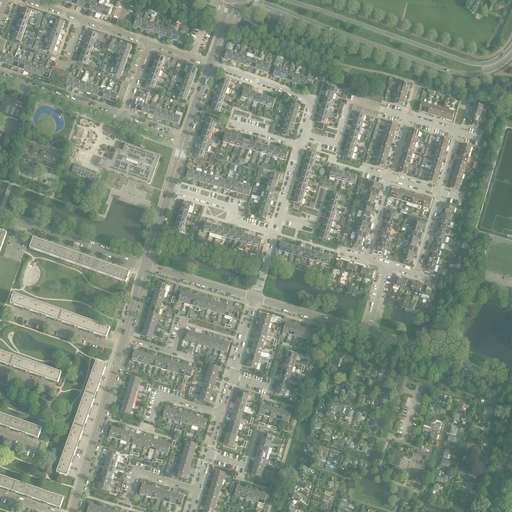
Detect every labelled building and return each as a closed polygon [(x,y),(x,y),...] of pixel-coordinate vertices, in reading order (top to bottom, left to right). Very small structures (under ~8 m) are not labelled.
[(86,0),(79,0),(77,6),(83,8),(86,0)] [(92,2),(86,0),(83,8),(89,11),(92,2)] [(98,4),(92,2),(89,11),(96,13),(98,4)] [(105,7),(98,4),(96,13),(102,15),(105,7)] [(111,9),(105,7),(102,15),(108,17),(111,9)] [(24,8),(21,14),(30,17),(32,11),(24,8)] [(21,14),(19,20),(28,23),(30,17),(21,14)] [(134,26),(140,29),(143,20),(137,18),(134,26)] [(19,20),(17,27),(25,30),(28,23),(19,20)] [(56,20),(54,26),(62,29),(65,22),(56,20)] [(149,22),(143,20),(140,29),(146,31),(149,22)] [(155,25),(149,22),(146,31),(152,33),(155,25)] [(162,27),(155,25),(152,33),(159,35),(162,27)] [(62,29),(54,26),(52,32),(60,35),(62,29)] [(17,27),(15,33),(23,36),(25,30),(17,27)] [(168,29),(162,27),(159,35),(165,37),(168,29)] [(174,31),(168,29),(165,37),(171,39),(174,31)] [(90,31),(87,38),(96,41),(98,34),(90,31)] [(180,33),(174,31),(171,39),(177,42),(180,33)] [(60,35),(52,32),(50,38),(58,41),(60,35)] [(21,42),(23,36),(15,33),(13,39),(21,42)] [(186,36),(180,33),(177,42),(183,44),(186,36)] [(58,41),(50,38),(48,44),(56,47),(58,41)] [(87,38),(85,44),(93,47),(96,41),(87,38)] [(124,43),(121,50),(130,53),(132,46),(124,43)] [(56,47),(48,44),(45,51),(54,54),(56,47)] [(85,44),(83,50),(91,53),(93,47),(85,44)] [(83,50),(81,56),(89,59),(91,53),(83,50)] [(130,53),(121,50),(119,56),(128,59),(130,53)] [(225,59),(231,61),(234,53),(228,50),(225,59)] [(240,55),(234,53),(231,61),(237,63),(240,55)] [(2,54),(2,55),(1,58),(0,59),(0,62),(6,64),(9,56),(2,54)] [(157,55),(155,62),(163,65),(165,58),(157,55)] [(246,57),(240,55),(237,63),(243,65),(246,57)] [(15,58),(9,56),(6,64),(12,66),(15,58)] [(87,65),(89,59),(81,56),(79,62),(87,65)] [(128,59),(119,56),(117,62),(125,65),(128,59)] [(253,59),(246,57),(243,65),(250,67),(253,59)] [(21,60),(15,58),(12,66),(18,68),(21,60)] [(259,61),(253,59),(250,67),(256,70),(259,61)] [(27,62),(21,60),(18,68),(24,71),(27,62)] [(265,63),(259,61),(256,70),(262,72),(265,63)] [(33,64),(27,62),(24,71),(30,73),(33,64)] [(125,65),(117,62),(115,68),(123,71),(125,65)] [(155,62),(153,68),(161,71),(163,65),(155,62)] [(271,66),(265,63),(262,72),(268,74),(271,66)] [(39,67),(33,64),(30,73),(36,75),(39,67)] [(45,69),(39,67),(36,75),(42,77),(45,69)] [(189,67),(187,73),(195,76),(198,69),(196,69),(189,67)] [(123,71),(115,68),(113,74),(117,76),(121,77),(123,71)] [(153,68),(150,74),(159,77),(161,71),(153,68)] [(273,76),(280,78),(283,70),(276,68),(273,76)] [(52,71),(45,69),(42,77),(49,79),(51,73),(52,71)] [(289,72),(283,70),(280,78),(286,80),(289,72)] [(295,74),(289,72),(286,80),(292,82),(295,74)] [(195,76),(187,73),(185,79),(193,82),(195,76)] [(150,74),(148,80),(157,83),(159,77),(150,74)] [(301,76),(295,74),(292,82),(298,85),(301,76)] [(307,78),(301,76),(298,85),(304,87),(307,78)] [(76,80),(69,77),(68,79),(66,86),(73,88),(76,80)] [(222,78),(220,85),(228,88),(230,81),(222,78)] [(313,81),(307,78),(304,87),(311,89),(313,81)] [(193,82),(185,79),(183,85),(191,88),(193,82)] [(82,82),(76,80),(73,88),(79,90),(82,82)] [(154,89),(157,83),(148,80),(146,86),(154,89)] [(88,84),(82,82),(79,90),(85,92),(88,84)] [(401,82),(399,87),(408,90),(409,84),(401,82)] [(94,86),(88,84),(85,92),(91,94),(94,86)] [(191,88),(183,85),(180,92),(189,94),(191,88)] [(228,88),(220,85),(217,91),(226,94),(228,88)] [(328,85),(326,91),(335,94),(337,87),(328,85)] [(100,88),(94,86),(91,94),(97,97),(100,88)] [(408,90),(399,87),(397,93),(406,95),(408,90)] [(106,90),(100,88),(97,97),(103,99),(106,90)] [(241,97),(248,100),(251,91),(244,89),(241,97)] [(112,93),(106,90),(103,99),(109,101),(112,93)] [(226,94),(217,91),(215,97),(224,100),(226,94)] [(257,93),(251,91),(248,100),(254,102),(257,93)] [(326,91),(324,97),(333,100),(335,94),(326,91)] [(189,94),(180,92),(178,98),(186,101),(189,94)] [(118,95),(112,93),(109,101),(116,103),(117,100),(118,96),(118,95)] [(263,96),(257,93),(254,102),(260,104),(263,96)] [(406,95),(397,93),(396,98),(405,101),(406,95)] [(29,103),(22,101),(4,94),(1,102),(3,103),(0,111),(0,114),(20,122),(24,110),(26,111),(29,103)] [(269,98),(263,96),(260,104),(267,106),(269,98)] [(224,100),(215,97),(213,103),(221,106),(224,100)] [(324,97),(323,103),(331,106),(333,100),(324,97)] [(276,100),(269,98),(267,106),(273,108),(276,100)] [(405,101),(396,98),(394,104),(403,107),(405,101)] [(135,110),(142,112),(145,104),(138,102),(135,110)] [(419,111),(425,113),(427,104),(422,102),(419,111)] [(219,112),(221,106),(213,103),(211,109),(219,112)] [(292,103),(290,110),(298,113),(300,106),(292,103)] [(323,103),(321,110),(329,112),(331,106),(323,103)] [(151,106),(145,104),(142,112),(148,115),(151,106)] [(433,106),(427,104),(425,113),(430,115),(433,106)] [(475,104),(473,109),(482,112),(484,106),(475,104)] [(157,108),(151,106),(148,115),(154,117),(157,108)] [(438,107),(433,106),(430,115),(435,116),(438,107)] [(444,109),(438,107),(435,116),(441,118),(444,109)] [(446,119),(449,111),(450,109),(444,107),(444,109),(441,118),(446,119)] [(163,111),(157,108),(154,117),(160,119),(163,111)] [(482,112),(473,109),(472,115),(480,117),(482,112)] [(298,113),(290,110),(288,116),(296,119),(298,113)] [(329,112),(321,110),(319,116),(327,118),(329,112)] [(169,113),(163,111),(160,119),(166,121),(169,113)] [(455,112),(449,111),(446,119),(452,121),(455,112)] [(175,115),(169,113),(166,121),(172,123),(175,115)] [(358,113),(356,113),(354,119),(363,122),(365,115),(363,115),(360,114),(358,113)] [(182,117),(175,115),(172,123),(179,126),(182,117)] [(480,117),(472,115),(470,120),(479,123),(480,117)] [(296,119),(288,116),(286,123),(294,125),(296,119)] [(319,116),(317,123),(318,123),(324,125),(325,125),(327,118),(319,116)] [(208,118),(206,124),(214,127),(216,121),(208,118)] [(363,122),(354,119),(352,126),(361,128),(363,122)] [(479,123),(470,120),(468,126),(477,129),(479,123)] [(397,125),(388,122),(387,128),(396,130),(397,125)] [(294,125),(286,123),(284,129),(292,131),(294,125)] [(206,124),(203,130),(212,133),(214,127),(206,124)] [(361,128),(352,126),(351,132),(359,134),(361,128)] [(396,130),(387,128),(385,133),(394,136),(396,130)] [(292,131),(284,129),(282,135),(291,138),(292,131)] [(420,131),(411,129),(409,134),(418,137),(420,131)] [(203,130),(201,137),(210,139),(212,133),(203,130)] [(359,134),(351,132),(349,138),(357,141),(359,134)] [(394,136),(385,133),(384,139),(392,141),(394,136)] [(232,136),(225,134),(223,142),(229,144),(232,136)] [(418,137),(409,134),(407,140),(416,142),(418,137)] [(238,138),(232,136),(229,144),(236,146),(238,138)] [(201,137),(199,143),(207,146),(210,139),(201,137)] [(449,140),(441,137),(439,143),(448,146),(449,140)] [(244,139),(238,138),(236,146),(242,148),(244,139)] [(357,141),(349,138),(347,144),(355,147),(357,141)] [(251,141),(244,139),(242,148),(248,150),(251,141)] [(392,141),(384,139),(382,144),(391,147),(392,141)] [(416,142),(407,140),(406,145),(415,148),(416,142)] [(257,143),(251,141),(248,150),(254,152),(257,143)] [(63,155),(42,148),(26,142),(21,158),(48,168),(51,161),(60,164),(63,155)] [(199,143),(197,149),(205,152),(207,146),(199,143)] [(263,145),(257,143),(254,152),(260,153),(263,145)] [(448,146),(439,143),(437,149),(446,151),(448,146)] [(355,147),(347,144),(345,150),(354,153),(355,147)] [(391,147),(382,144),(380,150),(389,152),(391,147)] [(472,147),(463,144),(461,150),(470,152),(472,147)] [(103,168),(148,185),(149,185),(150,185),(150,184),(151,184),(151,183),(160,158),(160,157),(159,156),(158,156),(128,145),(127,145),(126,145),(125,146),(124,151),(123,151),(123,152),(122,152),(122,151),(119,150),(118,150),(117,151),(116,151),(116,152),(113,161),(112,161),(112,162),(111,161),(109,161),(108,163),(105,162),(103,168)] [(269,147),(263,145),(260,153),(266,155),(269,147)] [(415,148),(406,145),(404,151),(413,153),(415,148)] [(275,149),(269,147),(266,155),(273,157),(275,149)] [(197,149),(195,155),(198,156),(201,158),(203,158),(205,152),(197,149)] [(282,151),(275,149),(273,157),(279,159),(282,151)] [(446,151),(437,149),(436,154),(445,157),(446,151)] [(352,159),(354,153),(345,150),(343,157),(352,159)] [(389,152),(380,150),(379,155),(388,158),(389,152)] [(470,152),(461,150),(459,155),(468,158),(470,152)] [(288,152),(282,151),(279,159),(286,161),(288,152)] [(413,153),(404,151),(403,156),(411,159),(413,153)] [(309,152),(308,152),(306,159),(315,161),(317,155),(316,154),(309,153),(309,152)] [(445,157),(436,154),(434,160),(443,162),(445,157)] [(388,158),(379,155),(377,161),(386,163),(388,158)] [(468,158),(459,155),(458,161),(467,163),(468,158)] [(411,159),(403,156),(401,162),(410,164),(411,159)] [(315,161),(306,159),(304,165),(313,167),(315,161)] [(443,162),(434,160),(432,165),(441,168),(443,162)] [(386,163),(377,161),(375,166),(384,169),(386,163)] [(467,163),(458,161),(456,166),(465,169),(467,163)] [(410,164),(401,162),(399,167),(408,170),(410,164)] [(74,164),(71,173),(97,182),(99,177),(97,176),(98,173),(97,173),(88,169),(87,168),(87,169),(79,166),(74,164)] [(313,167),(304,165),(302,171),(311,174),(313,167)] [(441,168),(432,165),(431,171),(440,173),(441,168)] [(465,169),(456,166),(455,172),(464,174),(465,169)] [(408,170),(399,167),(398,173),(407,176),(408,170)] [(329,178),(336,179),(338,171),(332,169),(329,178)] [(186,178),(193,180),(195,172),(189,170),(186,178)] [(311,174),(302,171),(301,177),(309,180),(311,174)] [(345,173),(338,171),(336,179),(342,181),(345,173)] [(440,173),(431,171),(429,176),(438,179),(440,173)] [(202,173),(195,172),(193,180),(199,182),(202,173)] [(464,174),(455,172),(453,177),(462,180),(464,174)] [(208,175),(202,173),(199,182),(205,184),(208,175)] [(271,173),(269,180),(277,182),(279,176),(271,173)] [(351,175),(345,173),(342,181),(348,183),(351,175)] [(214,177),(208,175),(205,184),(212,186),(214,177)] [(357,177),(351,175),(348,183),(355,185),(357,177)] [(438,179),(429,176),(427,182),(436,184),(438,179)] [(220,179),(214,177),(212,186),(218,187),(220,179)] [(309,180),(301,177),(299,183),(307,186),(309,180)] [(462,180),(453,177),(451,183),(460,185),(462,180)] [(227,181),(220,179),(218,187),(224,189),(227,181)] [(277,182),(269,180),(267,186),(275,188),(277,182)] [(233,183),(227,181),(224,189),(230,191),(233,183)] [(371,182),(369,190),(379,193),(380,190),(378,189),(380,185),(371,182)] [(239,184),(233,183),(230,191),(237,193),(239,184)] [(307,186),(299,183),(297,190),(305,192),(307,186)] [(460,185),(451,183),(450,188),(459,191),(460,185)] [(245,186),(239,184),(237,193),(243,195),(245,186)] [(252,188),(245,186),(243,195),(249,197),(252,188)] [(275,188),(267,186),(265,192),(274,195),(275,188)] [(390,198),(396,199),(399,190),(393,189),(390,198)] [(305,192),(297,190),(295,196),(304,198),(305,192)] [(379,193),(369,190),(367,197),(375,199),(376,195),(378,196),(379,193)] [(404,192),(399,190),(396,199),(401,201),(404,192)] [(274,195),(265,192),(263,198),(272,201),(274,195)] [(410,194),(404,192),(401,201),(407,203),(410,194)] [(332,194),(330,200),(339,203),(341,196),(332,194)] [(415,195),(410,194),(407,203),(412,204),(415,195)] [(420,197),(415,195),(412,204),(418,206),(420,197)] [(304,198),(295,196),(293,202),(294,203),(301,205),(302,205),(304,198)] [(375,199),(367,197),(365,204),(375,207),(376,204),(374,203),(375,199)] [(426,198),(420,197),(418,206),(423,207),(426,198)] [(272,201),(263,198),(261,205),(270,207),(272,201)] [(432,200),(426,198),(423,207),(429,209),(432,200)] [(339,203),(330,200),(328,207),(337,209),(339,203)] [(191,213),(193,207),(190,206),(183,204),(182,204),(180,210),(188,213),(191,213)] [(374,210),(375,207),(365,204),(364,205),(362,205),(361,205),(360,209),(361,209),(363,210),(363,211),(371,214),(372,210),(374,210)] [(442,208),(441,211),(454,215),(456,207),(445,204),(444,209),(442,208)] [(270,207),(261,205),(260,211),(268,213),(270,207)] [(328,207),(327,213),(335,215),(337,209),(328,207)] [(188,213),(180,210),(178,216),(187,219),(188,213)] [(387,214),(386,218),(394,221),(396,213),(386,210),(385,214),(387,214)] [(268,213),(260,211),(258,217),(266,220),(268,213)] [(371,214),(363,211),(360,218),(371,222),(372,218),(370,218),(371,214)] [(454,215),(441,211),(440,214),(442,215),(441,219),(451,222),(454,215)] [(335,215),(327,213),(325,219),(333,221),(335,215)] [(187,219),(178,216),(176,223),(185,225),(187,219)] [(371,222),(360,218),(358,226),(367,228),(368,224),(370,225),(371,222)] [(394,221),(386,218),(384,222),(383,222),(382,225),(392,228),(394,221)] [(325,219),(323,225),(331,228),(333,221),(325,219)] [(415,219),(413,226),(422,229),(423,225),(425,225),(426,222),(415,219)] [(451,222),(441,219),(439,223),(438,222),(437,225),(447,228),(449,229),(451,222)] [(185,225),(176,223),(174,229),(183,232),(185,225)] [(203,231),(210,233),(212,225),(206,223),(203,231)] [(219,227),(212,225),(210,233),(216,235),(219,227)] [(331,228),(323,225),(321,231),(330,234),(331,228)] [(392,228),(382,225),(381,228),(383,228),(381,233),(390,235),(392,228)] [(447,228),(437,225),(436,229),(438,229),(436,233),(445,236),(445,234),(448,235),(449,231),(447,230),(447,228)] [(367,228),(358,226),(356,233),(366,236),(367,233),(366,232),(367,228)] [(422,229),(413,226),(411,234),(421,237),(422,233),(420,233),(422,229)] [(225,229),(219,227),(216,235),(222,237),(225,229)] [(231,230),(225,229),(222,237),(229,239),(231,230)] [(237,232),(231,230),(229,239),(235,241),(237,232)] [(330,234),(321,231),(319,238),(328,240),(330,234)] [(243,234),(237,232),(235,241),(241,243),(243,234)] [(366,236),(356,233),(354,240),(362,243),(364,239),(365,239),(366,236)] [(390,235),(381,233),(380,237),(378,236),(377,239),(388,242),(390,235)] [(433,237),(432,240),(443,243),(444,243),(445,242),(447,237),(446,236),(445,236),(436,233),(435,237),(433,237)] [(250,236),(243,234),(241,243),(247,244),(250,236)] [(421,237),(411,234),(409,241),(417,243),(419,239),(420,240),(421,237)] [(256,238),(250,236),(247,244),(253,246),(256,238)] [(262,240),(256,238),(253,246),(260,248),(262,240)] [(30,249),(46,254),(50,244),(34,239),(30,249)] [(388,242),(377,239),(376,242),(378,243),(377,247),(386,249),(388,242)] [(362,243),(354,240),(352,248),(362,251),(363,247),(361,247),(362,243)] [(443,243),(432,240),(431,243),(433,244),(432,248),(441,250),(441,249),(443,250),(445,245),(442,244),(443,243)] [(417,243),(409,241),(407,248),(417,251),(418,248),(416,247),(417,243)] [(278,250),(285,252),(287,244),(281,242),(278,250)] [(66,250),(50,244),(46,254),(62,260),(66,250)] [(294,246),(287,244),(285,252),(291,254),(294,246)] [(300,248),(294,246),(291,254),(297,256),(300,248)] [(386,249),(377,247),(376,251),(374,251),(373,254),(383,257),(386,249)] [(306,250),(300,248),(297,256),(303,258),(306,250)] [(417,251),(407,248),(405,255),(413,258),(414,254),(416,254),(417,251)] [(441,250),(432,248),(431,252),(429,251),(428,254),(438,257),(441,250)] [(82,256),(66,250),(62,260),(78,266),(82,256)] [(312,251),(306,250),(303,258),(310,260),(312,251)] [(318,253),(312,251),(310,260),(316,262),(318,253)] [(325,255),(318,253),(316,262),(322,264),(325,255)] [(438,257),(428,254),(427,257),(429,258),(428,262),(436,265),(438,257)] [(331,257),(325,255),(322,264),(329,265),(331,257)] [(413,258),(405,255),(402,263),(413,266),(414,262),(412,262),(413,258)] [(98,261),(82,256),(78,266),(94,271),(98,261)] [(335,269),(343,272),(346,261),(343,260),(342,262),(338,261),(335,269)] [(114,267),(98,261),(94,271),(110,277),(114,267)] [(349,262),(346,261),(343,272),(350,274),(353,265),(348,264),(349,262)] [(436,266),(436,265),(428,262),(427,266),(425,266),(424,269),(434,272),(437,273),(439,267),(436,266)] [(357,267),(353,265),(350,274),(357,276),(360,266),(357,265),(357,267)] [(363,267),(360,266),(357,276),(364,278),(367,270),(363,268),(363,267)] [(130,273),(114,267),(110,277),(126,283),(130,273)] [(371,271),(367,270),(364,278),(372,280),(375,270),(372,269),(371,271)] [(393,286),(400,289),(403,280),(399,279),(399,277),(396,276),(393,286)] [(407,281),(403,280),(400,289),(408,291),(411,281),(407,280),(407,281)] [(414,281),(411,281),(408,291),(415,293),(417,284),(413,283),(414,281)] [(158,283),(156,289),(166,292),(168,286),(158,283)] [(421,286),(417,284),(415,293),(422,295),(425,285),(422,284),(421,286)] [(428,286),(425,285),(422,295),(429,297),(432,289),(428,288),(428,286)] [(156,289),(154,295),(164,298),(166,292),(156,289)] [(178,302),(184,303),(187,294),(181,292),(178,302)] [(11,304),(27,310),(30,300),(14,294),(11,304)] [(193,295),(187,294),(184,303),(190,305),(193,295)] [(154,295),(153,301),(162,304),(164,298),(154,295)] [(199,297),(193,295),(190,305),(196,307),(199,297)] [(205,299),(199,297),(196,307),(202,309),(205,299)] [(211,301),(205,299),(202,309),(208,310),(211,301)] [(46,305),(30,300),(27,310),(43,315),(46,305)] [(153,301),(151,307),(161,309),(162,304),(153,301)] [(216,302),(211,301),(208,310),(213,312),(216,302)] [(222,304),(216,302),(213,312),(220,314),(222,304)] [(228,306),(222,304),(220,314),(225,316),(228,306)] [(62,311),(46,305),(43,315),(59,321),(62,311)] [(231,317),(234,308),(228,306),(225,316),(231,317)] [(151,307),(149,312),(159,315),(161,309),(151,307)] [(240,309),(234,308),(231,317),(237,319),(240,309)] [(62,311),(59,321),(75,327),(78,317),(62,311)] [(149,312),(147,318),(157,321),(159,315),(149,312)] [(262,314),(260,320),(270,323),(272,317),(262,314)] [(94,323),(78,317),(75,327),(91,333),(94,323)] [(147,318),(146,324),(156,327),(157,321),(147,318)] [(260,320),(259,326),(269,329),(270,323),(260,320)] [(110,328),(94,323),(91,333),(107,338),(110,328)] [(283,333),(289,334),(292,325),(286,323),(283,333)] [(146,324),(144,330),(154,333),(156,327),(146,324)] [(298,326),(292,325),(289,334),(295,336),(298,326)] [(259,326),(257,332),(267,334),(269,329),(259,326)] [(303,328),(298,326),(295,336),(301,338),(303,328)] [(310,330),(303,328),(301,338),(307,340),(310,330)] [(152,339),(154,333),(144,330),(142,336),(152,339)] [(315,332),(310,330),(307,340),(312,341),(315,332)] [(186,341),(192,343),(195,333),(189,331),(186,341)] [(257,332),(255,337),(265,340),(267,334),(257,332)] [(201,335),(195,333),(192,343),(198,344),(201,335)] [(206,336),(201,335),(198,344),(203,346),(206,336)] [(212,338),(206,336),(203,346),(209,348),(212,338)] [(255,337),(254,343),(263,346),(265,340),(255,337)] [(218,340),(212,338),(209,348),(215,350),(218,340)] [(224,342),(218,340),(215,350),(221,351),(224,342)] [(230,343),(224,342),(221,351),(227,353),(230,343)] [(254,343),(252,349),(262,352),(263,346),(254,343)] [(252,349),(250,355),(260,358),(262,352),(252,349)] [(14,356),(0,351),(0,362),(10,366),(14,356)] [(132,360),(138,362),(141,352),(135,351),(132,360)] [(147,354),(141,352),(138,362),(144,364),(147,354)] [(288,352),(286,358),(296,361),(297,355),(288,352)] [(153,356),(147,354),(144,364),(150,366),(153,356)] [(250,355),(248,361),(258,364),(260,358),(250,355)] [(30,362),(14,356),(10,366),(26,372),(30,362)] [(158,358),(153,356),(150,366),(156,367),(158,358)] [(164,359),(158,358),(156,367),(161,369),(164,359)] [(286,358),(284,364),(294,367),(296,361),(286,358)] [(170,361),(164,359),(161,369),(167,371),(170,361)] [(97,361),(91,377),(101,380),(107,364),(97,361)] [(176,363),(170,361),(167,371),(173,372),(176,363)] [(256,370),(258,364),(248,361),(247,367),(256,370)] [(46,367),(30,362),(26,372),(42,377),(46,367)] [(182,364),(176,363),(173,372),(179,374),(182,364)] [(188,366),(182,364),(179,374),(185,376),(188,366)] [(284,364),(282,370),(292,373),(294,367),(284,364)] [(210,365),(208,371),(218,374),(220,368),(210,365)] [(194,368),(188,366),(185,376),(191,378),(194,368)] [(62,373),(46,367),(42,377),(58,383),(62,373)] [(282,370),(280,375),(290,378),(292,373),(282,370)] [(218,374),(208,371),(206,377),(216,380),(218,374)] [(280,375),(279,381),(289,384),(290,378),(280,375)] [(131,376),(129,383),(139,385),(141,379),(131,376)] [(101,380),(91,377),(86,393),(96,396),(101,380)] [(216,380),(206,377),(205,382),(214,385),(216,380)] [(279,381),(277,387),(287,390),(289,384),(279,381)] [(214,385),(205,382),(203,388),(213,391),(214,385)] [(138,391),(139,385),(129,383),(128,388),(138,391)] [(285,396),(287,390),(277,387),(275,393),(285,396)] [(128,388),(126,394),(136,397),(138,391),(128,388)] [(213,391),(203,388),(201,394),(211,397),(213,391)] [(239,392),(237,398),(247,401),(249,395),(239,392)] [(86,393),(80,409),(90,412),(96,396),(86,393)] [(126,394),(124,400),(134,403),(136,397),(126,394)] [(211,397),(201,394),(199,400),(209,403),(211,397)] [(247,401),(237,398),(236,404),(245,407),(247,401)] [(124,400),(122,406),(132,409),(134,403),(124,400)] [(245,407),(236,404),(234,410),(244,413),(245,407)] [(259,414),(265,416),(268,406),(261,404),(259,414)] [(130,415),(132,409),(122,406),(121,412),(130,415)] [(274,408),(268,406),(265,416),(271,418),(274,408)] [(163,418),(169,419),(172,410),(166,408),(163,418)] [(280,410),(274,408),(271,418),(277,419),(280,410)] [(90,412),(80,409),(74,425),(84,428),(90,412)] [(178,411),(172,410),(169,419),(175,421),(178,411)] [(244,413),(234,410),(232,416),(242,418),(244,413)] [(286,411),(280,410),(277,419),(283,421),(286,411)] [(184,413),(178,411),(175,421),(181,423),(184,413)] [(291,413),(286,411),(283,421),(288,423),(291,413)] [(10,417),(0,413),(0,424),(7,427),(10,417)] [(189,415),(184,413),(181,423),(186,424),(189,415)] [(195,416),(189,415),(186,424),(193,426),(195,416)] [(201,418),(195,416),(193,426),(199,428),(201,418)] [(232,416),(230,421),(240,424),(242,418),(232,416)] [(26,423),(10,417),(7,427),(22,433),(26,423)] [(207,420),(201,418),(199,428),(204,430),(207,420)] [(230,421),(229,427),(238,430),(240,424),(230,421)] [(42,429),(26,423),(22,433),(38,439),(42,429)] [(84,428),(74,425),(68,441),(78,444),(84,428)] [(109,437),(115,439),(118,429),(112,427),(109,437)] [(229,427),(227,433),(237,436),(238,430),(229,427)] [(124,431),(118,429),(115,439),(121,441),(124,431)] [(130,432),(124,431),(121,441),(127,442),(130,432)] [(136,434),(130,432),(127,442),(133,444),(136,434)] [(227,433),(225,439),(235,442),(237,436),(227,433)] [(263,433),(262,439),(271,442),(273,436),(263,433)] [(141,436),(136,434),(133,444),(139,446),(141,436)] [(147,438),(141,436),(139,446),(144,447),(147,438)] [(153,439),(147,438),(144,447),(150,449),(153,439)] [(159,441),(153,439),(150,449),(156,451),(159,441)] [(233,448),(235,442),(225,439),(223,445),(233,448)] [(271,442),(262,439),(260,445),(270,448),(271,442)] [(78,444),(68,441),(63,457),(73,460),(78,444)] [(165,443),(159,441),(156,451),(162,453),(165,443)] [(187,441),(185,447),(195,450),(197,444),(187,441)] [(171,445),(165,443),(162,453),(168,454),(171,445)] [(260,445),(258,451),(268,454),(270,448),(260,445)] [(195,450),(185,447),(184,453),(193,456),(195,450)] [(402,457),(403,453),(394,450),(390,465),(399,468),(401,460),(400,460),(401,456),(402,457)] [(268,454),(258,451),(256,457),(266,460),(268,454)] [(109,453),(107,459),(117,462),(118,456),(109,453)] [(193,456),(184,453),(182,459),(192,462),(193,456)] [(431,462),(434,455),(427,453),(427,454),(426,457),(425,461),(431,462)] [(73,460),(63,457),(57,473),(67,476),(73,460)] [(256,457),(255,463),(264,466),(266,460),(256,457)] [(117,462),(107,459),(105,465),(115,468),(117,462)] [(192,462),(182,459),(180,465),(190,468),(192,462)] [(264,466),(255,463),(253,468),(263,471),(264,466)] [(115,468),(105,465),(103,471),(113,474),(115,468)] [(190,468),(180,465),(178,471),(188,474),(190,468)] [(253,468),(251,475),(261,478),(263,471),(253,468)] [(216,470),(214,476),(224,479),(226,473),(216,470)] [(113,474),(103,471),(102,477),(111,480),(113,474)] [(188,474),(178,471),(177,477),(186,480),(188,474)] [(16,481),(0,475),(0,487),(12,491),(16,481)] [(214,476),(212,482),(222,485),(224,479),(214,476)] [(111,480),(102,477),(100,483),(110,486),(111,480)] [(32,487),(16,481),(12,491),(29,497),(32,487)] [(212,482),(211,488),(220,491),(222,485),(212,482)] [(110,486),(100,483),(98,489),(108,492),(110,486)] [(140,494),(146,496),(149,486),(143,484),(140,494)] [(155,488),(149,486),(146,496),(152,498),(155,488)] [(234,496),(241,497),(244,488),(237,486),(234,496)] [(48,493),(32,487),(29,497),(44,503),(48,493)] [(161,490),(155,488),(152,498),(158,499),(161,490)] [(211,488),(209,494),(219,497),(220,491),(211,488)] [(249,489),(244,488),(241,497),(246,499),(249,489)] [(255,491),(249,489),(246,499),(252,501),(255,491)] [(166,491),(161,490),(158,499),(163,501),(166,491)] [(172,493),(166,491),(163,501),(169,503),(172,493)] [(261,493),(255,491),(252,501),(258,503),(261,493)] [(64,498),(48,493),(44,503),(60,508),(64,498)] [(178,495),(172,493),(169,503),(175,505),(178,495)] [(267,495),(261,493),(258,503),(264,504),(265,501),(267,501),(269,496),(267,495)] [(217,503),(219,497),(209,494),(207,500),(217,503)] [(184,497),(178,495),(175,505),(181,506),(184,497)] [(207,500),(205,506),(215,509),(217,503),(207,500)]
